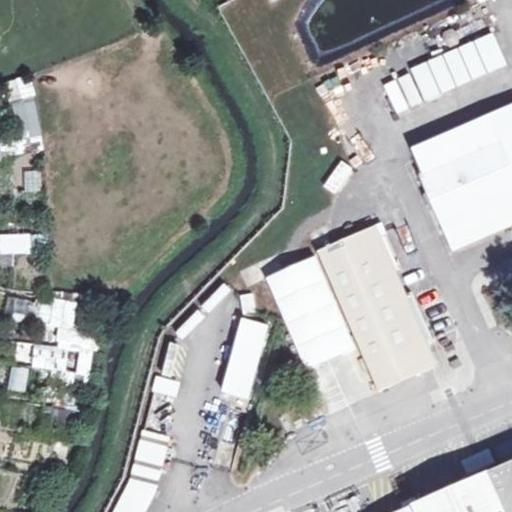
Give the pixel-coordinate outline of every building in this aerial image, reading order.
[(493,37),(384,87),(398,116),(506,66),(493,37)] [(15,83),(22,100),(36,95),(29,77),(15,83)] [(421,179),(452,251),(511,225),(511,108),(412,151),(423,178),(421,179)] [(335,190),(351,169),(343,163),(328,185),(335,190)] [(26,171),(25,191),(41,192),(42,171),(26,171)] [(376,229),(366,234),(426,371),(437,366),(376,229)] [(0,254),(48,254),(48,234),(1,234),(0,254)] [(366,234),(328,250),(272,277),(332,416),(426,371),(366,234)] [(217,308),(208,298),(191,315),(201,326),(217,308)] [(64,328),(62,343),(83,345),(84,326),(76,325),(77,307),(52,305),(50,327),(64,328)] [(172,335),(180,343),(182,346),(201,326),(191,315),(172,335)] [(227,396),(256,400),(268,323),(239,319),(227,396)] [(168,340),(159,369),(174,373),(180,343),(168,340)] [(28,367),(59,369),(61,349),(30,346),(28,367)] [(45,349),(43,367),(82,371),(84,353),(45,349)] [(12,366),(7,389),(25,392),(30,370),(12,366)] [(159,369),(156,382),(177,386),(180,374),(174,373),(159,369)] [(144,511),(153,496),(162,461),(167,441),(142,435),(128,487),(114,511),(144,511)] [(293,440),(277,450),(286,464),(302,455),(293,440)] [(511,511),(511,464),(489,475),(404,511),(511,511)] [(0,502),(17,505),(22,475),(0,471),(0,502)] [(389,485),(398,508),(422,498),(412,475),(389,485)]
